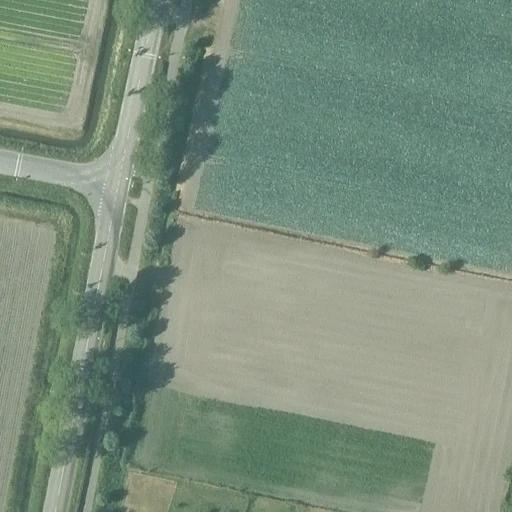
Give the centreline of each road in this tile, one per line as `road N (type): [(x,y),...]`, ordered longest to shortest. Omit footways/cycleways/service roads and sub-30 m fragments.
road 1 (tertiary): [(55,511),(117,188)]
road 2 (tertiary): [(117,188),(155,0)]
